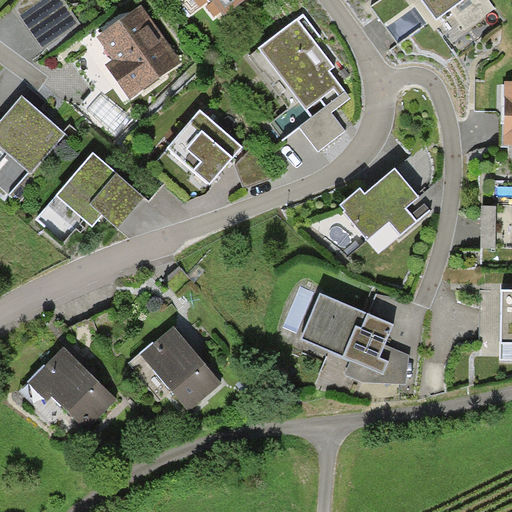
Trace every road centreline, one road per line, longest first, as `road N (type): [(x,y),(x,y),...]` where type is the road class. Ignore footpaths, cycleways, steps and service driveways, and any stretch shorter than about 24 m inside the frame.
road 1 (residential): [(0,314),(155,240),(351,162),(374,139),(376,83)]
road 2 (residential): [(511,389),(192,444),(103,484),(67,511)]
road 3 (residential): [(376,83),(417,76),(443,105),(449,179),(423,298)]
